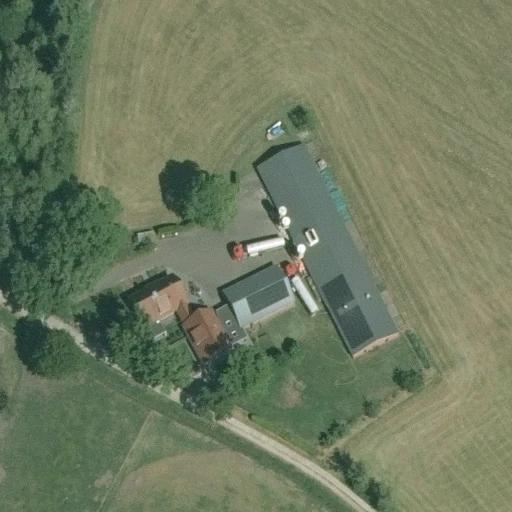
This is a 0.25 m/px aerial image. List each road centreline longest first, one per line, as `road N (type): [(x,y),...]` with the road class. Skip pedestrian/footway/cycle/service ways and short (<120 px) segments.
road 1 (track): [(196,410),(0,295)]
road 2 (track): [(196,410),(284,454),(360,511)]
